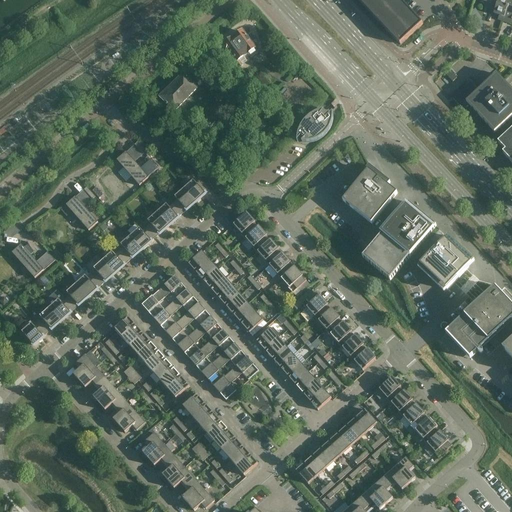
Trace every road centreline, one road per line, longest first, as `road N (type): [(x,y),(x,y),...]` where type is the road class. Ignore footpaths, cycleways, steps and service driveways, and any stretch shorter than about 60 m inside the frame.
road 1 (residential): [(318,424),(171,254)]
road 2 (residential): [(272,465),(123,297)]
road 3 (residential): [(400,353),(267,198)]
road 4 (primary): [(376,100),(511,246)]
road 5 (residential): [(422,499),(478,445),(400,353)]
road 6 (residential): [(175,511),(46,366)]
road 7 (primary): [(511,210),(396,83)]
road 8 (residential): [(106,104),(124,123),(117,135),(23,223)]
road 9 (residential): [(229,0),(106,104)]
road 10 (residential): [(376,100),(267,198)]
road 11 (primary): [(280,0),(376,100)]
road 12 (residential): [(106,104),(0,192)]
road 13 (residential): [(171,254),(243,192),(267,198)]
